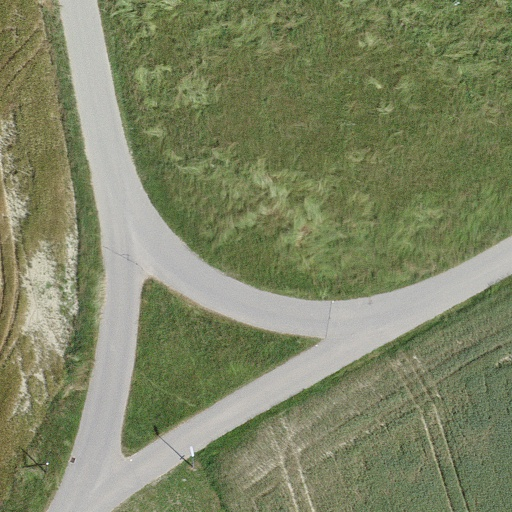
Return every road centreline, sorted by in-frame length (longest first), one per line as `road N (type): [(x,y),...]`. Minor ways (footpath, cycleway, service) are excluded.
road 1 (unclassified): [(79,504),(205,441),(418,300)]
road 2 (unclassified): [(142,234),(227,298),(338,324),(418,300)]
road 3 (unclassified): [(142,234),(79,504)]
road 4 (unclassified): [(82,0),(117,170),(142,234)]
